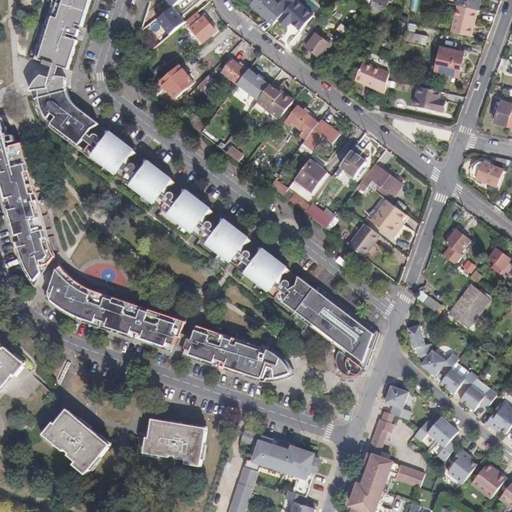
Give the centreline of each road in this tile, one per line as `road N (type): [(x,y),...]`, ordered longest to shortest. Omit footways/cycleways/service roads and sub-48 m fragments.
road 1 (residential): [(124,0),(103,88),(397,314),(385,350)]
road 2 (residential): [(0,272),(29,317),(51,334),(354,437)]
road 3 (residential): [(445,183),(220,0)]
road 4 (unknown): [(294,391),(84,322),(38,294)]
road 5 (residential): [(385,350),(511,457)]
road 6 (residential): [(461,139),(511,2)]
